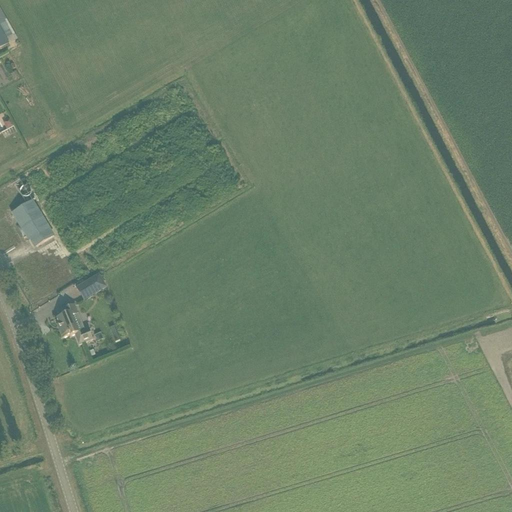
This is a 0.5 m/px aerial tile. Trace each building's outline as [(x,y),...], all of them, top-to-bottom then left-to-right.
[(0,50),(9,45),(0,29),(0,50)] [(82,285),(99,275),(244,187),(182,85),(18,184),(30,204),(32,202),(53,238),(82,285)] [(30,204),(12,214),(29,242),(32,240),(36,248),(53,238),(32,202),(30,204)] [(98,276),(85,284),(92,296),(106,288),(100,279),(98,276)] [(75,337),(79,348),(93,342),(89,331),(79,335),(72,318),(78,316),(74,306),(65,309),(67,315),(57,319),(61,330),(59,331),(63,340),(70,338),(70,339),(75,337)]
